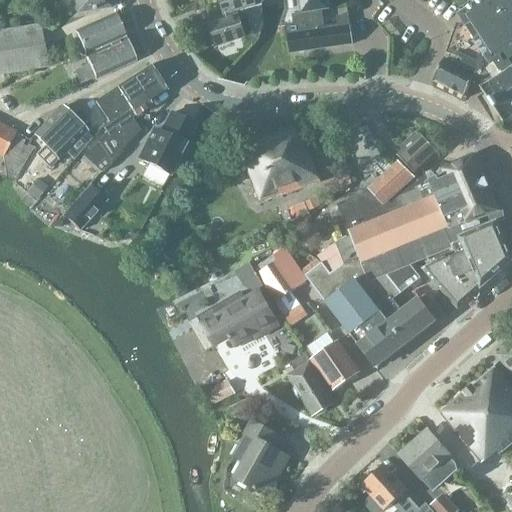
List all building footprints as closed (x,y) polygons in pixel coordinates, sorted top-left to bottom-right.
[(109,0),(74,0),(77,13),(110,8),(109,0)] [(219,0),(224,14),(255,4),(262,2),(263,2),(262,0),(219,0)] [(293,24),(285,26),(286,29),(289,54),(352,45),(348,16),(337,18),(338,26),(323,28),(321,10),(328,9),(326,0),(298,0),(301,13),(292,15),(293,24)] [(511,0),(482,0),(459,16),(461,19),(456,18),(453,29),(445,53),(444,59),(433,81),(466,98),(472,85),(481,90),(504,124),(511,118),(511,0)] [(217,47),(253,35),(246,12),(209,23),(217,47)] [(84,55),(124,38),(113,14),(74,32),(84,55)] [(0,29),(0,75),(46,69),(39,24),(0,29)] [(134,61),(124,38),(84,55),(88,64),(73,71),(79,85),(95,78),(95,79),(134,61)] [(106,133),(98,142),(83,158),(99,173),(110,161),(139,131),(130,118),(150,106),(147,101),(165,90),(150,67),(95,102),(109,124),(102,128),(106,133)] [(0,107),(9,104),(2,86),(0,87),(0,107)] [(62,107),(35,135),(58,159),(66,152),(74,160),(93,138),(62,107)] [(169,175),(194,125),(191,123),(190,118),(179,113),(175,115),(171,113),(158,139),(151,135),(139,160),(169,175)] [(0,124),(0,173),(14,181),(35,144),(15,132),(0,124)] [(259,204),(320,183),(300,127),(287,132),(286,129),(238,148),(259,204)] [(416,134),(413,137),(406,143),(409,146),(398,156),(417,176),(439,155),(421,135),(419,137),(416,134)] [(410,266),(453,248),(451,243),(460,240),(459,238),(495,223),(492,215),(500,212),(475,155),(441,170),(431,180),(413,188),(410,181),(387,200),(381,202),(378,199),(373,203),(367,196),(371,192),(370,190),(338,204),(350,237),(335,243),(344,263),(359,257),(369,282),(387,275),(410,266)] [(399,164),(370,190),(371,192),(367,196),(373,203),(378,199),(381,202),(387,200),(410,181),(414,178),(399,164)] [(88,186),(62,216),(79,231),(106,201),(88,186)] [(511,260),(496,223),(495,223),(459,238),(460,240),(481,289),(511,261),(511,260)] [(460,240),(451,243),(453,248),(456,255),(423,269),(458,309),(481,289),(460,240)] [(392,300),(402,293),(387,275),(369,282),(359,258),(343,265),(330,274),(322,263),(305,277),(325,303),(375,368),(435,322),(418,299),(387,323),(375,308),(389,297),(392,300)] [(276,261),(257,274),(277,303),(288,295),(293,285),(276,261)] [(249,265),(240,271),(251,291),(261,285),(249,265)] [(420,279),(410,266),(387,275),(402,293),(420,279)] [(240,292),(204,313),(221,342),(228,338),(229,341),(231,340),(234,345),(238,342),(241,347),(252,341),(249,336),(260,330),(262,333),(276,325),(258,294),(245,301),(240,292)] [(302,301),(281,315),(287,326),(309,313),(302,301)] [(511,341),(496,356),(504,366),(508,370),(503,374),(509,381),(511,378),(511,341)] [(339,342),(311,361),(332,392),(360,372),(339,342)] [(317,372),(308,357),(291,367),(294,372),(287,376),(312,416),(333,403),(315,373),(317,372)] [(511,388),(495,369),(494,368),(440,413),(441,414),(482,463),(497,451),(499,454),(511,443),(511,388)] [(228,381),(206,393),(213,406),(235,394),(228,381)] [(234,422),(256,412),(250,399),(228,409),(234,422)] [(273,479),(286,457),(273,450),(279,438),(252,423),(245,435),(256,441),(235,479),(266,497),(276,480),(273,479)] [(421,480),(422,480),(427,486),(434,479),(436,481),(439,483),(442,482),(455,471),(456,468),(455,464),(448,456),(449,456),(427,431),(399,456),(421,480)] [(361,486),(371,497),(367,501),(365,505),(371,511),(381,511),(383,511),(384,511),(392,504),(399,511),(401,511),(412,503),(404,493),(406,491),(384,466),(372,476),(369,475),(362,481),(363,484),(361,486)] [(458,511),(441,491),(425,504),(432,511),(458,511)]
